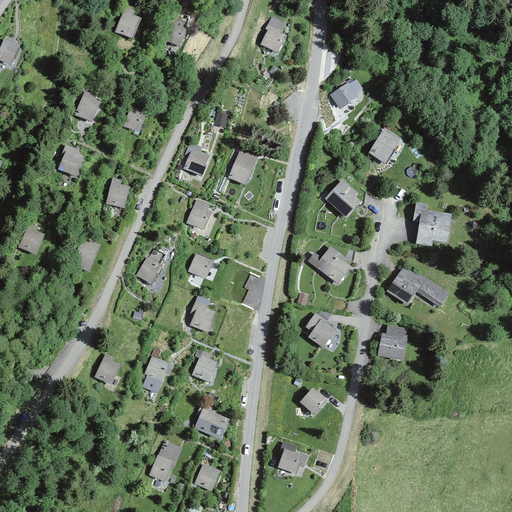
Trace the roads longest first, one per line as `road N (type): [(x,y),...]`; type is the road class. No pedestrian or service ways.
road 1 (residential): [(245,0),(234,38),(188,108),(98,311),(0,466)]
road 2 (unclassified): [(241,511),(258,336),(317,60),(321,0)]
road 3 (residential): [(301,511),(327,484),(345,433),(392,195)]
